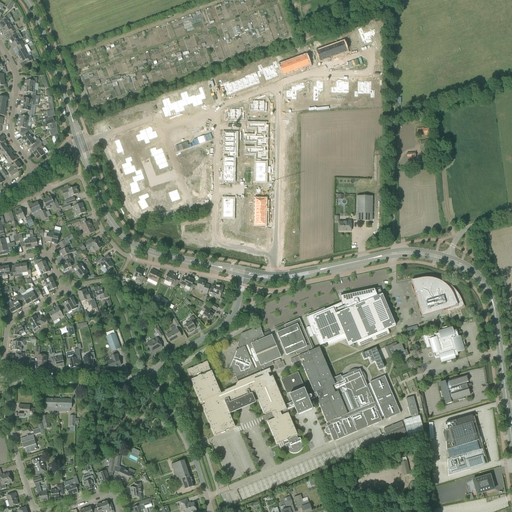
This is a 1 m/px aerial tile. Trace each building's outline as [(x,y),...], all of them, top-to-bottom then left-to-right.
[(0,23),(0,26),(2,29),(12,23),(9,19),(12,17),(10,14),(5,16),(6,17),(2,19),(3,22),(0,23)] [(12,23),(2,29),(4,34),(9,31),(10,34),(16,31),(13,26),(12,23)] [(360,25),(357,27),(362,42),(365,41),(366,44),(372,42),(370,37),(371,36),(370,31),(363,34),(360,25)] [(8,40),(10,45),(20,39),(22,38),(20,36),(19,36),(16,32),(11,35),(12,38),(8,40)] [(17,47),(19,49),(24,46),(22,42),(20,39),(10,45),(13,49),(17,47)] [(16,54),(18,59),(26,54),(26,55),(28,53),(27,50),(24,46),(19,49),(20,52),(16,54)] [(26,54),(18,59),(21,63),(25,61),(27,63),(32,60),(30,56),(27,57),(26,55),(26,54)] [(275,68),(269,70),(272,78),(278,76),(275,68)] [(268,70),(263,72),(266,81),(272,79),(272,78),(269,70),(268,70)] [(256,73),(250,75),(254,84),(254,85),(260,83),(259,82),(256,73)] [(250,75),(245,77),(248,86),(254,84),(250,75)] [(245,77),(240,79),(243,88),(243,89),(249,87),(248,86),(245,77)] [(24,83),(24,86),(34,87),(34,84),(37,84),(37,78),(34,78),(29,78),(29,81),(25,81),(25,83),(24,83)] [(117,95),(121,94),(115,79),(109,82),(110,84),(107,85),(109,89),(114,87),(117,95)] [(240,79),(234,81),(238,90),(238,91),(243,89),(243,88),(240,79)] [(234,81),(229,83),(232,92),(238,90),(234,81)] [(310,83),(310,101),(315,101),(315,91),(320,91),(320,81),(313,81),(313,83),(310,83)] [(286,90),(286,97),(291,97),(291,98),(296,98),(296,90),(305,87),(303,82),(291,86),(291,90),(286,90)] [(229,83),(223,85),(227,95),(233,93),(232,92),(229,83)] [(27,93),(27,96),(36,96),(36,91),(34,90),(34,87),(24,86),(24,90),(24,92),(27,93)] [(199,95),(193,97),(197,106),(201,104),(200,101),(204,99),(200,88),(197,89),(199,95)] [(185,93),(182,94),(186,106),(191,104),(192,108),(197,106),(193,97),(188,99),(185,93)] [(181,101),(175,103),(179,113),(183,111),(182,107),(186,106),(182,94),(179,95),(181,101)] [(0,103),(6,104),(6,101),(8,101),(8,98),(0,96),(0,103)] [(35,99),(39,99),(39,96),(36,96),(27,96),(26,99),(22,98),(22,101),(21,100),(20,104),(30,105),(31,102),(35,103),(35,99)] [(163,108),(160,109),(163,118),(170,116),(169,112),(165,101),(164,100),(160,101),(163,108)] [(168,100),(165,101),(169,112),(173,111),(174,114),(179,113),(175,103),(170,105),(168,100)] [(249,104),(249,111),(258,111),(258,101),(251,101),(251,104),(249,104)] [(258,101),(258,111),(263,111),(263,112),(267,113),(267,104),(264,104),(264,101),(258,101)] [(24,110),(23,113),(31,115),(32,109),(30,109),(30,105),(20,104),(20,107),(21,107),(20,110),(24,110)] [(225,118),(224,121),(228,121),(228,119),(235,119),(235,110),(228,109),(228,112),(226,112),(226,118),(225,118)] [(235,110),(235,119),(244,119),(244,113),(241,113),(241,110),(235,110)] [(33,123),(31,118),(31,115),(23,113),(23,116),(19,116),(19,118),(18,118),(17,122),(31,124),(33,123)] [(30,130),(30,127),(31,124),(17,122),(17,125),(18,125),(17,127),(22,128),(22,129),(21,130),(20,134),(25,132),(30,130)] [(56,122),(48,124),(51,130),(53,129),(57,128),(57,126),(56,122)] [(249,124),(249,129),(256,129),(256,133),(266,133),(266,127),(264,127),(264,124),(249,124)] [(147,128),(144,129),(148,138),(148,141),(157,137),(155,131),(152,132),(152,131),(153,131),(151,127),(151,128),(150,127),(147,128)] [(139,134),(138,135),(140,141),(148,138),(144,129),(138,131),(139,134)] [(32,138),(30,135),(33,133),(31,130),(30,130),(25,132),(27,135),(21,139),(22,141),(22,142),(24,144),(32,138)] [(248,136),(248,141),(256,141),(256,147),(261,147),(261,145),(266,145),(266,139),(263,139),(263,136),(248,136)] [(32,138),(24,144),(26,147),(26,146),(28,149),(31,146),(33,149),(41,143),(37,138),(34,141),(32,138)] [(119,138),(112,141),(115,149),(116,149),(118,153),(121,152),(122,155),(125,153),(119,138)] [(428,139),(421,141),(423,148),(430,146),(428,139)] [(43,150),(45,148),(43,145),(44,144),(45,145),(47,143),(45,140),(41,143),(39,145),(35,148),(37,150),(33,154),(37,160),(44,155),(46,154),(43,150)] [(1,155),(2,157),(11,150),(9,147),(8,149),(6,147),(0,151),(0,152),(2,154),(1,155)] [(162,147),(152,151),(154,155),(163,152),(162,147)] [(249,148),(249,153),(256,153),(256,159),(261,159),(261,157),(266,157),(266,151),(263,151),(263,148),(249,148)] [(4,158),(6,160),(13,156),(11,154),(13,152),(11,150),(2,157),(3,158),(4,158)] [(11,163),(18,159),(16,156),(14,157),(13,156),(6,160),(8,163),(6,164),(7,166),(8,166),(9,165),(11,163)] [(167,161),(157,165),(159,169),(168,166),(167,161)] [(22,167),(18,162),(13,165),(11,163),(9,165),(11,167),(12,166),(13,167),(7,171),(11,177),(17,173),(20,171),(19,169),(22,167)] [(130,162),(121,165),(123,170),(132,167),(130,162)] [(132,167),(123,170),(125,176),(134,172),(132,167)] [(134,182),(129,184),(131,189),(130,190),(132,195),(140,192),(137,182),(144,179),(142,174),(132,178),(134,182)] [(295,190),(299,190),(299,187),(305,187),(305,182),(296,182),(296,186),(288,186),(288,189),(285,189),(285,192),(284,192),(284,197),(290,197),(290,199),(295,199),(295,190)] [(79,194),(76,187),(71,189),(70,187),(68,187),(66,188),(63,189),(65,194),(64,194),(66,198),(65,198),(65,199),(79,194)] [(177,190),(168,193),(171,203),(180,199),(177,190)] [(140,201),(137,202),(139,205),(138,205),(139,206),(139,205),(140,207),(140,208),(140,207),(142,211),(149,207),(145,200),(150,198),(148,194),(138,198),(140,201)] [(50,207),(50,206),(51,205),(54,212),(60,209),(57,203),(55,205),(50,195),(49,196),(49,197),(43,200),(46,208),(47,207),(47,209),(49,209),(50,209),(50,207)] [(356,221),(372,221),(372,196),(356,196),(356,221)] [(32,203),(28,205),(32,214),(39,211),(41,213),(43,219),(48,217),(45,210),(42,211),(38,202),(33,205),(32,203)] [(291,202),(291,208),(284,208),(284,219),(294,219),(294,207),(301,207),(301,202),(291,202)] [(73,207),(76,216),(86,213),(82,203),(73,207)] [(18,211),(14,213),(18,221),(25,217),(21,208),(17,210),(18,211)] [(306,214),(306,222),(315,222),(315,212),(309,212),(309,214),(306,214)] [(80,225),(86,236),(95,232),(90,221),(80,225)] [(338,231),(351,231),(351,221),(347,221),(347,222),(338,222),(338,231)] [(284,227),(283,239),(292,239),(293,227),(284,227)] [(54,232),(51,243),(57,244),(60,231),(54,230),(54,232)] [(45,242),(51,243),(54,232),(51,232),(51,235),(47,234),(45,242)] [(30,235),(30,238),(32,248),(38,248),(37,240),(36,240),(36,235),(32,236),(32,234),(30,235)] [(92,247),(95,252),(103,246),(98,239),(93,242),(91,239),(85,244),(89,249),(92,247)] [(7,244),(0,246),(0,252),(2,252),(3,255),(9,253),(8,248),(15,246),(14,243),(7,244)] [(61,250),(62,251),(60,251),(61,254),(63,253),(64,256),(73,253),(72,250),(69,251),(68,248),(61,250)] [(112,263),(112,262),(109,259),(111,258),(108,254),(98,263),(101,266),(102,265),(107,271),(114,266),(112,263)] [(62,264),(64,270),(72,267),(71,263),(73,262),(70,255),(64,257),(66,262),(62,264)] [(37,264),(39,270),(47,266),(45,261),(43,262),(42,259),(34,261),(35,265),(37,264)] [(26,263),(21,264),(22,276),(28,275),(28,274),(31,274),(30,268),(27,268),(26,263)] [(85,280),(86,279),(90,279),(87,274),(88,273),(81,263),(73,270),(75,273),(76,272),(80,278),(83,276),(85,280)] [(12,268),(12,270),(13,277),(14,277),(22,276),(21,264),(15,265),(15,268),(12,268)] [(9,266),(3,267),(5,279),(8,279),(8,275),(10,275),(10,277),(13,277),(12,270),(10,271),(9,266)] [(39,276),(41,279),(46,276),(45,274),(50,272),(47,266),(39,270),(41,275),(39,276)] [(135,281),(141,283),(144,278),(141,276),(144,271),(141,269),(141,270),(136,268),(133,276),(137,278),(135,281)] [(148,278),(157,283),(162,274),(152,270),(148,278)] [(164,280),(172,284),(171,285),(176,288),(179,281),(176,280),(177,277),(168,273),(164,280)] [(44,281),(46,286),(54,283),(52,277),(47,279),(46,276),(41,279),(42,282),(44,281)] [(182,277),(180,282),(179,284),(185,287),(186,286),(193,289),(195,285),(192,284),(194,280),(187,277),(186,279),(182,277)] [(448,284),(446,283),(445,282),(443,281),(441,280),(440,280),(438,279),(436,279),(435,278),(433,278),(431,278),(428,278),(426,278),(424,278),(422,278),(411,280),(413,286),(411,286),(412,290),(414,290),(422,316),(442,310),(443,311),(446,310),(447,312),(464,307),(461,299),(460,298),(460,297),(459,295),(458,294),(457,293),(456,291),(455,290),(454,289),(453,287),(451,286),(450,285),(448,284)] [(202,292),(207,294),(210,286),(205,284),(206,282),(199,279),(196,289),(203,292),(202,292)] [(54,283),(46,286),(49,294),(54,292),(53,289),(56,288),(54,283)] [(208,294),(220,298),(223,287),(220,285),(219,286),(215,285),(215,286),(211,285),(208,294)] [(92,293),(93,297),(93,298),(97,297),(97,296),(100,295),(100,296),(101,296),(102,299),(108,298),(107,294),(105,289),(102,290),(101,286),(94,288),(95,292),(92,293)] [(38,296),(35,291),(34,288),(33,289),(33,291),(32,291),(27,294),(32,302),(37,299),(36,297),(38,296)] [(332,307),(333,309),(346,339),(349,346),(356,342),(358,347),(389,334),(387,329),(395,326),(379,288),(340,297),(341,303),(332,307)] [(85,301),(85,302),(88,302),(89,306),(91,305),(92,310),(97,308),(94,300),(93,300),(90,293),(87,294),(86,289),(78,292),(79,297),(81,302),(85,301)] [(21,295),(19,296),(22,302),(24,300),(27,305),(32,302),(27,294),(22,297),(21,295)] [(17,300),(12,302),(16,310),(21,308),(19,303),(22,302),(19,296),(16,298),(17,300)] [(65,309),(62,311),(65,315),(77,308),(76,306),(78,305),(75,301),(73,297),(67,300),(68,301),(62,304),(65,309)] [(16,310),(12,302),(7,305),(11,313),(16,310)] [(213,315),(209,312),(211,310),(205,306),(202,311),(204,312),(202,315),(209,320),(213,315)] [(55,309),(49,313),(53,321),(56,320),(55,318),(58,317),(59,318),(63,316),(58,307),(54,308),(55,309)] [(357,370),(354,369),(351,370),(349,372),(347,374),(346,376),(345,375),(341,377),(340,375),(332,379),(319,347),(314,349),(309,337),(310,336),(310,337),(310,336),(312,335),(313,336),(313,335),(318,346),(327,342),(329,346),(346,339),(333,309),(326,312),(324,308),(307,315),(308,317),(306,318),(310,327),(309,328),(309,327),(309,328),(307,329),(306,328),(307,329),(304,330),(299,319),(284,325),(286,329),(276,333),(286,355),(295,351),(297,355),(304,352),(305,353),(298,356),(300,360),(303,359),(304,362),(301,363),(314,393),(305,397),(303,391),(300,392),(297,386),(303,384),(298,372),(281,379),(286,390),(295,387),(297,393),(291,396),(294,401),(285,405),(272,376),(270,377),(268,374),(271,372),(269,368),(263,371),(262,370),(273,365),(272,361),(273,361),(275,366),(274,367),(275,371),(283,367),(279,358),(281,357),(271,335),(264,338),(260,327),(249,331),(250,333),(248,334),(247,332),(242,334),(237,345),(239,349),(235,350),(228,369),(232,378),(235,377),(238,382),(237,382),(235,386),(224,391),(224,392),(221,393),(211,371),(207,362),(188,370),(190,376),(192,375),(194,378),(191,380),(200,402),(203,401),(205,404),(202,406),(214,435),(235,427),(230,414),(256,403),(252,394),(255,392),(264,414),(265,414),(266,416),(263,417),(265,421),(268,419),(268,421),(267,421),(277,444),(284,441),(284,442),(287,440),(288,443),(285,444),(286,448),(287,450),(289,452),(291,453),(293,453),(295,453),(297,453),(299,452),(300,450),(302,448),(302,446),(302,444),(301,442),(300,438),(298,439),(297,436),(298,435),(288,413),(295,410),(297,414),(312,407),(310,404),(317,401),(327,423),(329,422),(331,425),(327,427),(325,428),(325,430),(325,432),(326,434),(328,434),(330,434),(333,442),(382,421),(380,418),(383,416),(385,420),(400,413),(384,376),(369,383),(370,383),(366,385),(366,384),(365,384),(366,382),(366,379),(365,376),(364,373),(361,371),(360,371),(360,369),(358,370),(357,370)] [(29,327),(30,329),(33,328),(34,329),(40,326),(40,325),(45,323),(41,316),(37,319),(35,316),(29,320),(32,325),(29,327)] [(185,325),(189,332),(196,328),(194,326),(197,324),(193,317),(188,319),(190,322),(185,325)] [(166,335),(168,338),(170,343),(182,336),(177,329),(176,327),(179,325),(175,318),(172,320),(175,325),(170,328),(172,332),(166,335)] [(13,335),(23,336),(26,334),(21,324),(17,326),(17,327),(14,329),(13,335)] [(438,332),(438,333),(435,334),(435,333),(423,336),(426,348),(431,347),(433,354),(435,359),(439,358),(441,363),(445,361),(446,364),(451,362),(450,360),(455,358),(456,356),(458,356),(457,353),(464,351),(463,346),(465,345),(463,340),(461,341),(460,336),(458,337),(456,330),(453,331),(452,327),(447,329),(447,326),(442,328),(442,330),(438,332)] [(106,337),(111,352),(120,349),(113,330),(106,333),(107,336),(106,337)] [(12,341),(12,345),(13,345),(13,350),(16,350),(16,353),(21,353),(21,351),(22,346),(25,346),(25,339),(21,339),(16,338),(16,342),(12,341)] [(156,349),(161,347),(157,338),(147,344),(152,353),(157,350),(156,349)] [(388,349),(391,356),(395,355),(397,356),(398,359),(408,355),(406,349),(404,350),(401,343),(395,346),(394,344),(388,346),(389,348),(388,349)] [(38,355),(38,357),(37,362),(38,362),(38,366),(46,367),(47,356),(40,355),(40,347),(36,347),(35,354),(38,355)] [(64,366),(62,355),(54,357),(54,355),(53,347),(49,348),(50,356),(51,358),(53,366),(56,366),(56,368),(64,366)] [(379,348),(365,354),(367,359),(373,357),(375,363),(378,362),(381,370),(387,368),(379,348)] [(74,350),(74,352),(66,354),(67,359),(69,366),(69,367),(70,369),(77,367),(78,368),(81,367),(80,360),(81,360),(79,355),(78,349),(74,350)] [(13,358),(12,365),(23,366),(24,361),(24,359),(23,359),(24,354),(21,353),(16,353),(15,358),(13,358)] [(92,360),(95,359),(94,353),(90,353),(91,356),(83,358),(86,370),(94,369),(92,360)] [(113,360),(107,361),(110,369),(121,365),(118,358),(119,358),(117,354),(111,356),(113,360)] [(470,395),(468,388),(469,387),(469,388),(470,388),(468,384),(468,385),(467,385),(466,383),(468,382),(466,377),(457,380),(456,378),(451,379),(451,381),(448,382),(449,383),(446,384),(445,381),(439,383),(442,391),(440,392),(442,397),(443,396),(446,405),(451,403),(450,400),(452,399),(452,401),(458,399),(459,401),(464,399),(464,397),(470,395)] [(411,418),(404,420),(409,439),(424,435),(419,416),(418,416),(418,414),(413,396),(406,399),(410,416),(411,416),(411,418)] [(58,411),(58,399),(45,399),(45,404),(44,411),(58,412),(58,411)] [(72,400),(58,399),(58,411),(70,412),(70,408),(72,408),(72,405),(72,400)] [(29,416),(33,416),(34,409),(29,409),(30,406),(19,405),(18,414),(29,414),(29,416)] [(42,416),(44,429),(50,428),(47,415),(42,416)] [(477,441),(478,440),(476,433),(474,433),(471,424),(474,423),(472,415),(445,424),(446,450),(450,449),(453,458),(447,460),(447,465),(448,469),(448,476),(470,469),(484,465),(482,458),(484,457),(482,449),(479,450),(477,441)] [(383,430),(388,442),(406,434),(401,422),(383,430)] [(25,448),(27,454),(38,450),(33,435),(20,439),(23,448),(25,448)] [(132,455),(138,458),(141,451),(134,448),(132,455)] [(97,474),(99,481),(100,484),(103,482),(109,480),(106,472),(108,471),(108,472),(113,472),(115,457),(110,457),(109,467),(105,468),(106,471),(97,474)] [(34,469),(36,475),(46,472),(44,468),(45,468),(43,463),(41,458),(36,459),(32,460),(34,464),(36,469),(34,469)] [(178,485),(182,484),(184,490),(194,486),(184,460),(180,462),(171,464),(178,485)] [(47,466),(49,472),(56,469),(54,463),(47,466)] [(401,465),(403,476),(410,474),(408,464),(401,465)] [(118,473),(116,477),(121,479),(121,478),(125,480),(124,481),(127,483),(130,478),(131,479),(133,474),(128,472),(128,471),(121,467),(118,473)] [(0,482),(0,487),(1,489),(6,488),(5,485),(12,483),(9,473),(4,475),(3,474),(0,474),(0,480),(0,482)] [(492,484),(491,481),(491,480),(489,475),(472,480),(474,485),(475,489),(475,490),(476,494),(494,489),(492,485),(492,484)] [(71,480),(64,482),(66,488),(65,488),(67,492),(66,492),(67,495),(68,495),(68,496),(74,494),(74,495),(78,493),(77,488),(80,487),(79,484),(77,479),(76,476),(73,477),(73,479),(71,480)] [(83,482),(85,491),(92,489),(91,486),(95,484),(93,476),(88,477),(87,476),(85,476),(84,477),(83,479),(83,481),(84,482),(83,482)] [(131,492),(132,498),(137,498),(137,499),(139,498),(141,498),(141,494),(142,493),(141,483),(134,484),(135,487),(130,488),(130,492),(131,492)] [(51,494),(51,495),(52,500),(59,499),(59,496),(63,495),(62,490),(62,485),(56,486),(56,489),(51,490),(51,494)] [(42,492),(40,486),(35,487),(39,497),(40,501),(48,500),(47,494),(47,491),(42,492)] [(15,493),(6,496),(10,507),(18,504),(16,498),(17,497),(15,493)] [(294,497),(298,510),(302,508),(302,511),(308,511),(312,511),(308,501),(303,502),(301,495),(294,497)] [(295,511),(291,500),(290,497),(286,498),(287,502),(284,503),(286,509),(281,511),(295,511)] [(145,509),(144,506),(151,504),(150,501),(149,499),(138,503),(139,506),(132,508),(134,511),(133,511),(132,511),(144,511),(144,509),(145,509)] [(192,511),(196,511),(194,503),(190,504),(189,503),(188,503),(186,499),(179,501),(182,511),(192,511)] [(102,503),(104,511),(110,511),(114,511),(111,503),(108,504),(107,501),(102,503)] [(101,511),(104,511),(102,503),(96,505),(98,511),(101,511)]
